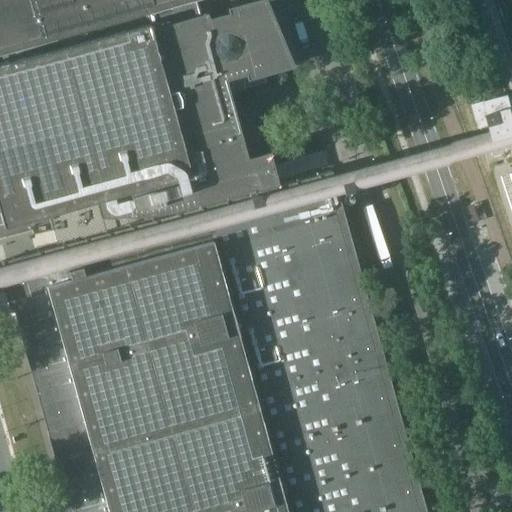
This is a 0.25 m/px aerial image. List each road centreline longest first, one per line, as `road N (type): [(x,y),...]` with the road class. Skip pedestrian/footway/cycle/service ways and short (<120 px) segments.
road 1 (unclassified): [(301,0),(469,488),(511,505)]
road 2 (primary): [(511,384),(379,0)]
